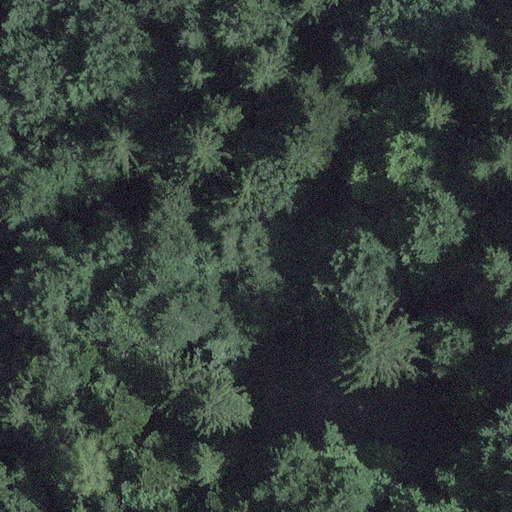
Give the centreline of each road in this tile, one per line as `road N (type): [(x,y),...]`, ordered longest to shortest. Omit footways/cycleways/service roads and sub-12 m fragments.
road 1 (track): [(511,196),(473,224),(454,252),(413,394),(385,411),(355,401),(340,381),(343,237),(364,155),(413,70),(477,0)]
road 2 (track): [(207,0),(80,123),(0,167)]
